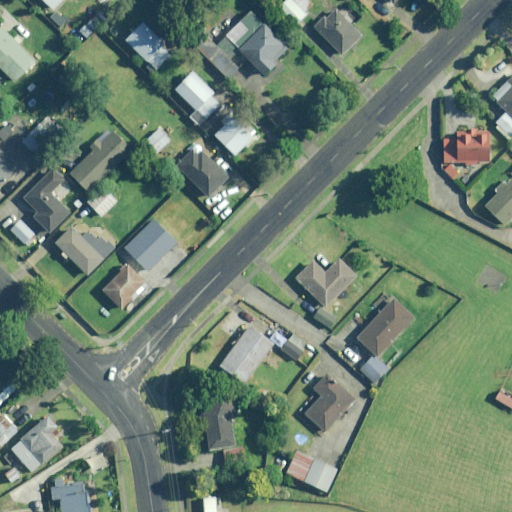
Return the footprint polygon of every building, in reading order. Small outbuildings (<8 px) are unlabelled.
[(47,0),(56,9),(64,0),(47,0)] [(296,0),(286,0),(279,7),(296,24),(308,12),(296,0)] [(365,34),(338,8),(328,18),(325,15),(315,26),(345,55),(365,34)] [(254,10),(228,35),(268,74),(278,64),(275,61),(290,46),(254,10)] [(157,70),(173,55),(163,45),(165,43),(145,22),(127,39),(157,70)] [(0,65),(15,81),(36,60),(4,27),(0,31),(0,65)] [(207,33),(196,44),(230,79),(241,68),(207,33)] [(217,92),(195,71),(177,90),(199,111),(217,92)] [(511,78),(509,82),(511,84),(511,87),(498,101),(508,111),(496,123),(511,138),(511,137),(511,78)] [(67,130),(49,113),(22,142),(40,159),(67,130)] [(256,138),(231,113),(222,122),(226,126),(216,136),(237,157),(256,138)] [(174,139),(162,127),(147,142),(159,154),(174,139)] [(491,159),(492,129),(463,128),(463,138),(448,137),(448,158),(467,159),(467,164),(481,165),(481,159),(491,159)] [(100,137),(90,147),(94,151),(72,173),(91,192),(135,148),(116,129),(103,141),(100,137)] [(0,185),(1,186),(7,180),(15,188),(27,175),(0,148),(0,185)] [(210,196),(230,176),(203,150),(200,153),(195,148),(179,165),(210,196)] [(34,216),(52,233),(73,212),(54,192),(66,180),(54,168),(25,197),(39,211),(34,216)] [(506,180),(496,189),(500,194),(487,205),(506,225),(511,219),(511,182),(510,184),(506,180)] [(121,200),(106,184),(88,202),(103,218),(121,200)] [(179,241),(156,216),(126,245),(149,269),(179,241)] [(35,234),(21,221),(12,231),(25,244),(35,234)] [(73,224),(56,242),(89,275),(106,257),(73,224)] [(317,259),(298,276),(325,307),(360,278),(343,258),(327,271),(317,259)] [(134,294),(146,282),(130,265),(105,289),(124,309),(137,297),(134,294)] [(417,316),(387,289),(372,305),(381,313),(360,337),(381,356),(417,316)] [(338,317),(320,306),(314,317),(332,327),(338,317)] [(299,360),(310,346),(276,321),(266,336),(252,325),(223,365),(247,383),(276,343),(299,360)] [(391,368),(378,355),(362,370),(375,384),(391,368)] [(359,402),(329,374),(315,388),(323,395),(307,412),(327,431),(347,409),(350,411),(359,402)] [(240,397),(217,388),(206,415),(210,448),(238,445),(234,410),(240,397)] [(511,398),(501,392),(497,398),(511,407),(511,398)] [(4,413),(0,416),(0,442),(2,445),(20,430),(4,413)] [(58,426),(49,416),(11,450),(31,473),(64,444),(52,431),(58,426)] [(247,447),(225,450),(228,470),(250,467),(247,447)] [(339,468),(297,449),(286,474),(327,493),(339,468)] [(22,474),(15,466),(7,473),(14,481),(22,474)] [(77,511),(92,511),(90,490),(86,491),(85,483),(52,487),(53,500),(61,499),(62,511),(73,511),(77,511)] [(218,511),(217,497),(204,498),(204,511),(218,511)]
